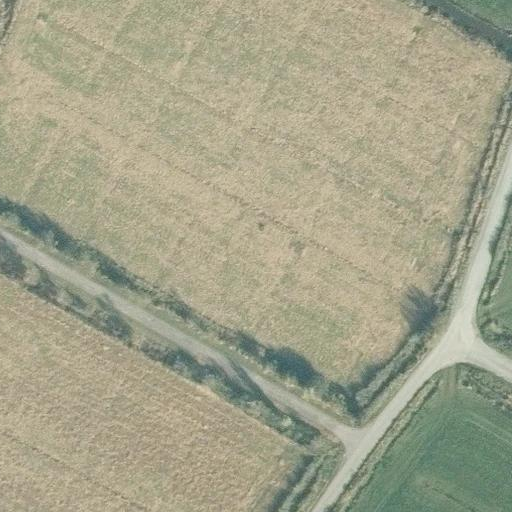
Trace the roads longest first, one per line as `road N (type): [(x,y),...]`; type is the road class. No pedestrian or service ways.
road 1 (unclassified): [(364,444),(0,235)]
road 2 (residential): [(511,166),(458,345)]
road 3 (unclassified): [(458,345),(364,444)]
